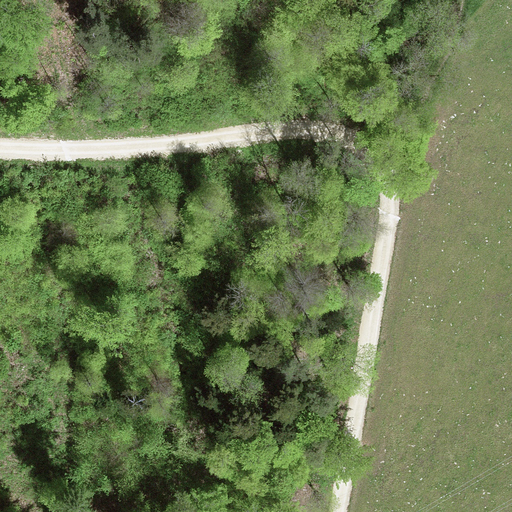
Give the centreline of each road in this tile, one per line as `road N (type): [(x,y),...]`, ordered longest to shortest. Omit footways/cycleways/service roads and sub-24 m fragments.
road 1 (track): [(388,202),(374,156),(333,133),(133,151),(0,146)]
road 2 (track): [(336,511),(388,202)]
road 3 (track): [(388,202),(455,0)]
